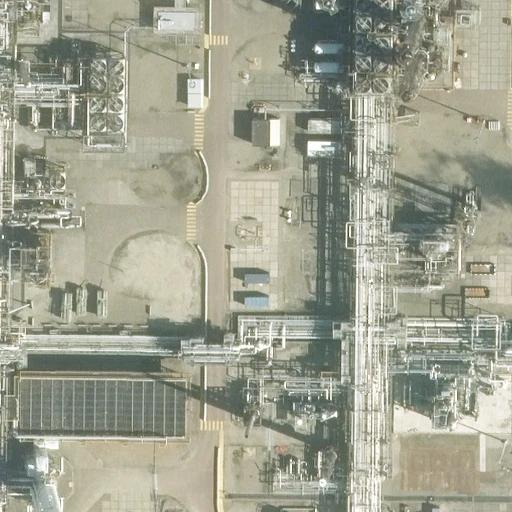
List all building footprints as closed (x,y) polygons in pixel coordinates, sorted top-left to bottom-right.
[(161,30),(195,28),(194,7),(159,9),(161,30)] [(416,23),(417,21),(418,20),(418,18),(418,17),(418,15),(417,14),(416,13),(415,12),(414,11),(413,10),(411,10),(409,10),(408,10),(406,10),(405,11),(404,13),(403,14),(402,16),(402,17),(402,19),(402,21),(403,22),(404,23),(405,24),(406,25),(408,26),(409,26),(411,26),(412,26),(414,25),(415,24),(416,23)] [(321,34),(321,44),(344,44),(344,34),(321,34)] [(415,60),(417,58),(417,57),(417,55),(417,53),(417,52),(416,51),(416,49),(415,48),(413,47),(412,47),(410,46),(408,46),(407,47),(406,47),(404,48),(403,49),(402,51),(401,52),(401,54),(401,56),(401,57),(402,59),(403,60),(404,61),(406,62),(407,62),(409,63),(410,63),(412,62),(413,61),(414,61),(415,60)] [(320,63),(343,66),(345,54),(321,51),(320,63)] [(331,99),(350,104),(353,92),(335,87),(331,99)] [(256,113),(256,140),(285,141),(286,114),(256,113)] [(312,114),(312,130),(347,130),(347,114),(312,114)] [(24,473),(48,474),(49,454),(25,453),(24,473)] [(42,490),(43,488),(44,487),(44,485),(44,483),(43,482),(43,481),(42,480),(41,478),(40,478),(38,477),(37,476),(35,476),(33,477),(32,477),(31,478),(29,479),(28,481),(28,482),(28,484),(28,486),(28,487),(29,489),(30,490),(31,491),(32,492),(34,492),(35,493),(37,493),(38,492),(40,492),(41,491),(42,490)] [(369,482),(368,496),(380,497),(381,483),(369,482)]
